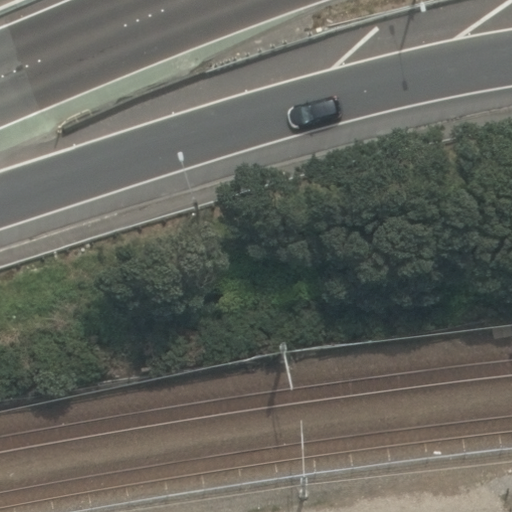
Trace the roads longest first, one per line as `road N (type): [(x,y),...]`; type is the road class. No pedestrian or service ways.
road 1 (trunk): [(511,75),(264,135),(0,218)]
road 2 (trunk): [(200,0),(0,79)]
